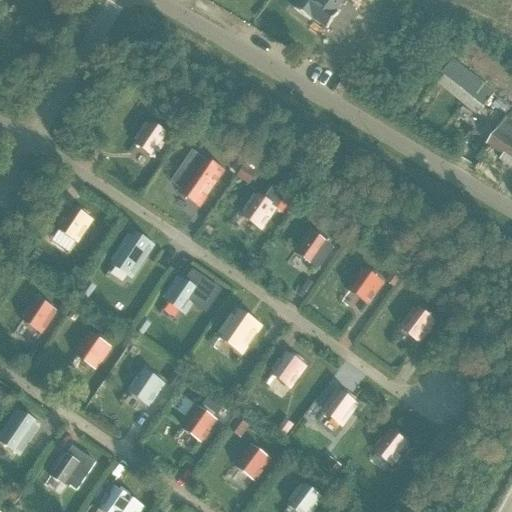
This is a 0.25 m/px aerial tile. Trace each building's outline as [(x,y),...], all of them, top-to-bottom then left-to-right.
[(301,0),(294,10),(310,21),(311,19),(327,30),(338,14),(335,12),(344,0),(301,0)] [(443,74),(437,81),(477,115),(483,107),(494,93),(453,60),(442,73),(443,74)] [(507,117),(488,144),(504,155),(501,160),(511,167),(511,119),(511,120),(507,117)] [(149,123),(135,143),(155,157),(169,137),(149,123)] [(197,155),(176,187),(180,190),(179,192),(199,206),(224,171),(220,168),(219,170),(197,155)] [(245,164),(237,176),(249,183),(256,172),(245,164)] [(256,195),(242,215),(263,229),(277,209),(282,212),(291,199),(273,187),(264,200),(256,195)] [(72,208),(59,228),(79,241),(92,221),(72,208)] [(310,232),(296,252),(316,266),(330,246),(310,232)] [(133,233),(126,244),(112,264),(132,277),(153,246),(133,233)] [(336,233),(331,240),(339,246),(344,238),(336,233)] [(34,247),(28,257),(36,262),(42,252),(34,247)] [(363,269),(349,289),(369,303),(383,283),(363,269)] [(179,279),(166,299),(186,313),(193,303),(208,313),(222,292),(194,273),(187,284),(179,279)] [(391,274),(386,281),(393,286),(398,278),(391,274)] [(88,282),(81,293),(89,298),(96,288),(88,282)] [(36,298),(22,319),(42,333),(56,312),(36,298)] [(65,303),(59,311),(66,316),(72,308),(65,303)] [(76,307),(68,318),(74,322),(82,311),(76,307)] [(443,328),(416,308),(401,327),(416,339),(408,349),(420,358),(443,328)] [(236,310),(218,337),(242,353),(260,327),(236,310)] [(143,320),(136,331),(143,335),(150,325),(143,320)] [(90,334),(76,355),(97,369),(110,348),(90,334)] [(286,354),(272,373),(292,387),(306,368),(286,354)] [(144,371),(129,391),(150,406),(164,385),(144,371)] [(174,374),(168,384),(174,388),(181,378),(174,374)] [(235,385),(227,395),(234,400),(241,389),(235,385)] [(339,392),(325,410),(344,425),(358,406),(339,392)] [(207,398),(203,404),(218,415),(223,408),(207,398)] [(182,428),(191,434),(203,443),(217,423),(197,408),(182,428)] [(18,410),(0,436),(0,441),(18,454),(38,424),(18,410)] [(237,419),(230,429),(241,437),(248,427),(237,419)] [(286,421),(279,431),(285,436),(293,426),(286,421)] [(390,431),(375,449),(394,464),(408,446),(390,431)] [(251,446),(236,465),(256,480),(270,460),(251,446)] [(48,474),(69,488),(70,486),(77,491),(95,464),(72,449),(67,457),(62,454),(48,474)] [(280,451),(271,462),(277,467),(286,456),(280,451)] [(328,454),(320,463),(334,474),(342,464),(328,454)] [(303,484),(288,504),(299,511),(312,511),(323,499),(303,484)] [(113,488),(99,509),(104,511),(142,511),(144,509),(113,488)] [(6,492),(2,498),(12,505),(19,494),(13,490),(6,492)] [(330,493),(324,500),(329,504),(335,496),(330,493)]
